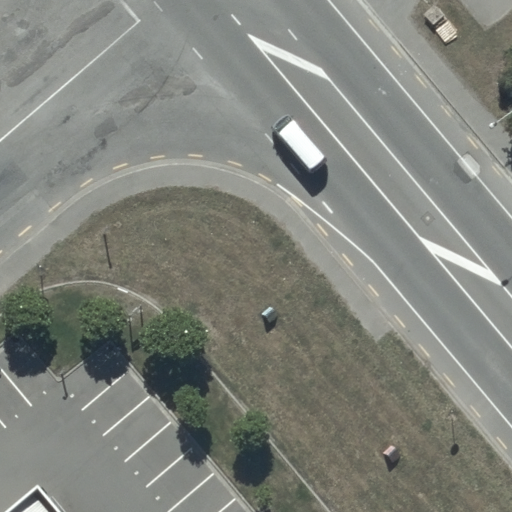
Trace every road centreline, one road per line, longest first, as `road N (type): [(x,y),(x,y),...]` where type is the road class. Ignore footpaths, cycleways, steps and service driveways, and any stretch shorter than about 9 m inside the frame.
road 1 (secondary): [(511,322),(239,0)]
road 2 (unclassified): [(171,0),(0,145)]
